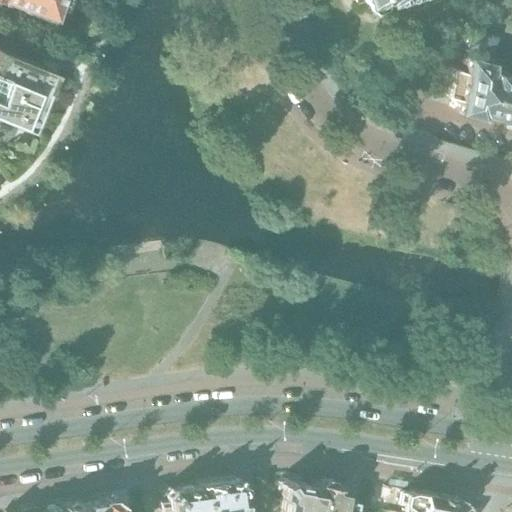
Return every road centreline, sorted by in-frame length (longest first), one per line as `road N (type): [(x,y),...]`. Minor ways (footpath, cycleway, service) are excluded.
road 1 (secondary): [(496,435),(296,406),(215,408),(0,439)]
road 2 (secondary): [(0,470),(288,437),(491,466)]
road 3 (residential): [(511,199),(381,147),(313,100),(289,51),(281,0)]
